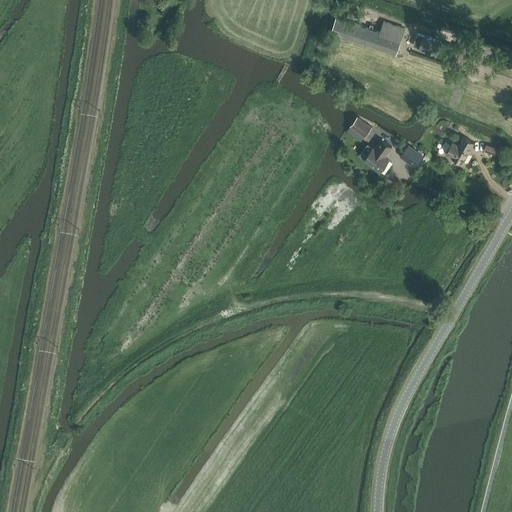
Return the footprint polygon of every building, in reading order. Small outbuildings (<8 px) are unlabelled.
[(380,31),(373,28),(336,16),(331,31),(397,53),(405,28),(384,20),(380,31)] [(442,41),(418,32),(413,45),(437,54),(442,41)] [(372,126),(358,116),(351,126),(365,136),(372,126)] [(447,154),(463,163),(474,142),(463,136),(459,144),(453,141),(447,154)] [(365,158),(369,162),(381,170),(389,158),(385,155),(391,145),(380,137),(373,148),(365,158)] [(484,150),(496,154),(499,146),(487,142),(484,150)] [(359,155),(365,158),(373,148),(367,143),(359,155)] [(409,144),(400,156),(415,166),(423,155),(409,144)]
